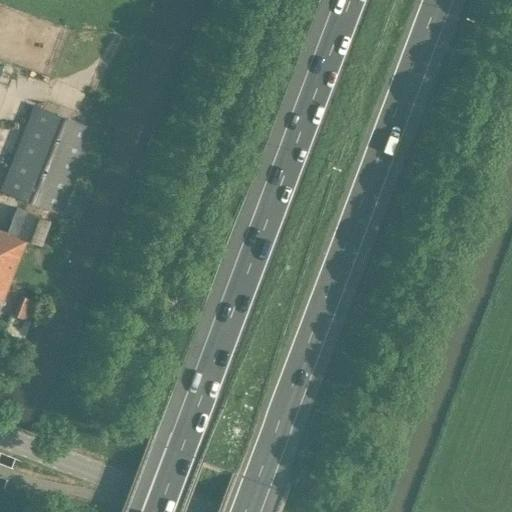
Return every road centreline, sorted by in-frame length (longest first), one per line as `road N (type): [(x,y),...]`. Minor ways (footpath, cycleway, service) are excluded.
road 1 (motorway): [(351,0),(157,511)]
road 2 (motorway): [(244,511),(437,0)]
road 3 (tertiary): [(196,511),(0,435)]
